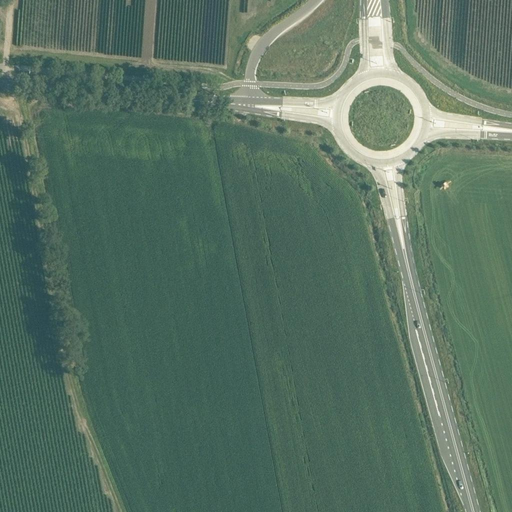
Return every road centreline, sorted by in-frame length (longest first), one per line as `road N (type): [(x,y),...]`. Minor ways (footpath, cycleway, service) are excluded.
road 1 (track): [(116,511),(56,357),(12,82)]
road 2 (secondary): [(472,511),(401,242)]
road 3 (tertiary): [(0,81),(247,105)]
road 4 (unclassified): [(247,105),(261,44),(315,0)]
